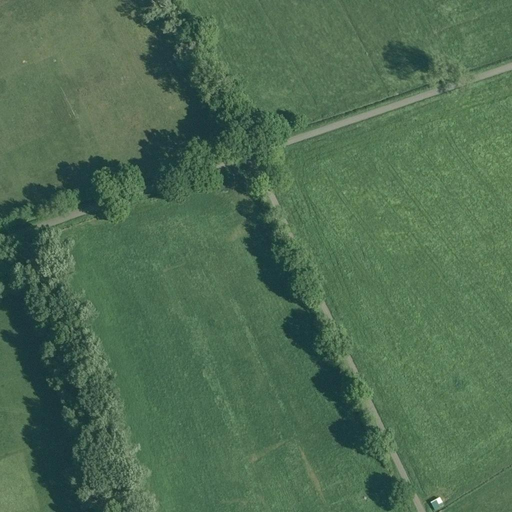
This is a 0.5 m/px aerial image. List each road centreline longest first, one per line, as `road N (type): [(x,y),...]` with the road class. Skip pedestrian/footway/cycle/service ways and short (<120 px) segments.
road 1 (unclassified): [(252,157),(420,511)]
road 2 (unclassified): [(511,67),(252,157)]
road 3 (unclassified): [(252,157),(0,242)]
